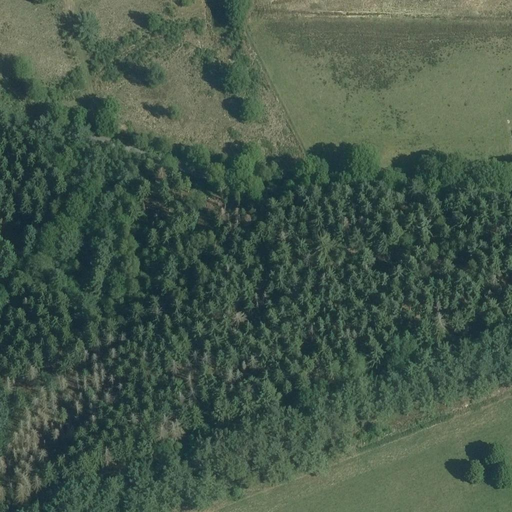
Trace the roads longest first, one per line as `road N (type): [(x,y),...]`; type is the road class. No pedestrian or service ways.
road 1 (track): [(511,331),(46,511)]
road 2 (track): [(0,461),(83,338),(111,281),(117,242),(99,141)]
